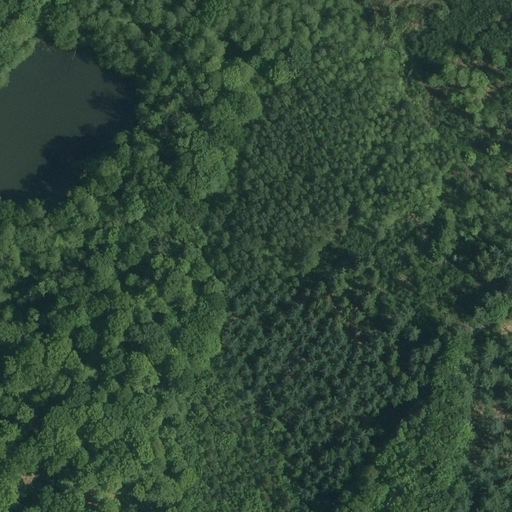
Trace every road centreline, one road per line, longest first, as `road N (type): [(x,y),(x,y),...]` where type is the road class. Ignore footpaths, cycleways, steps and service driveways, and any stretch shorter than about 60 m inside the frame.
road 1 (track): [(332,511),(459,346),(511,302)]
road 2 (track): [(64,511),(0,385)]
